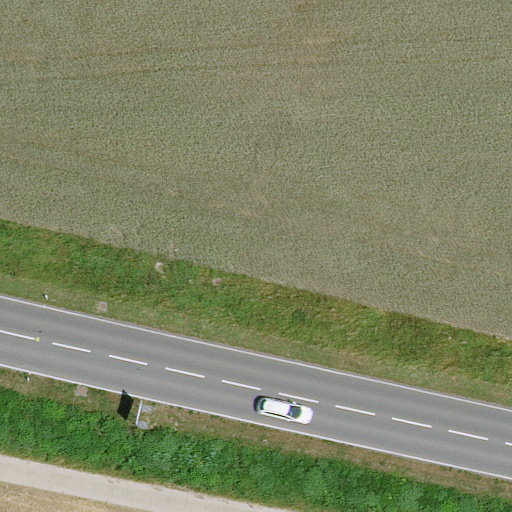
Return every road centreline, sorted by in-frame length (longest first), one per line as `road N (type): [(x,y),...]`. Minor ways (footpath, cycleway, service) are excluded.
road 1 (secondary): [(511,445),(0,332)]
road 2 (track): [(224,511),(0,469)]
